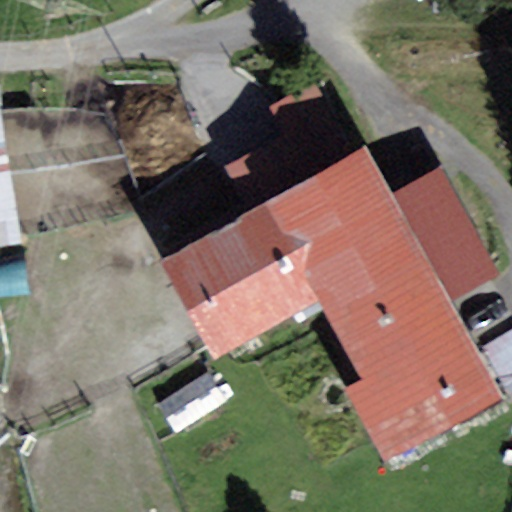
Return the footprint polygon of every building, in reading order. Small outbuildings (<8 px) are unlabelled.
[(225,168),(249,213),(266,204),(319,302),(361,380),(344,389),(385,464),(503,400),(450,302),(500,275),(441,168),(392,194),(366,147),(353,154),(315,83),(270,107),(286,136),(225,168)] [(0,247),(25,243),(0,101),(0,247)] [(215,358),(319,302),(266,204),(249,213),(162,259),(215,358)] [(511,331),(486,346),(511,392),(511,331)] [(227,402),(208,373),(159,406),(178,434),(227,402)]
